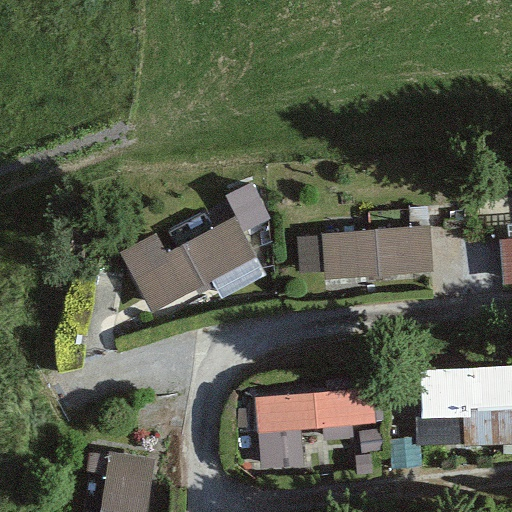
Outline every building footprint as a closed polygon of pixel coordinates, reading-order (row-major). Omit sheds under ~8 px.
[(158,233),(120,253),(151,312),(256,256),(244,232),(271,218),(251,182),(225,196),(235,215),(168,251),(158,233)] [(430,225),(321,235),(325,281),(434,271),(430,225)] [(511,239),(500,241),(504,287),(511,286),(511,239)] [(511,368),(421,371),(422,416),(417,416),(417,444),(511,442),(511,368)] [(371,387),(253,398),(261,471),(306,466),(302,431),(374,424),(371,387)] [(307,442),(307,475),(361,474),(360,442),(307,442)] [(148,511),(157,461),(109,453),(98,511),(148,511)]
